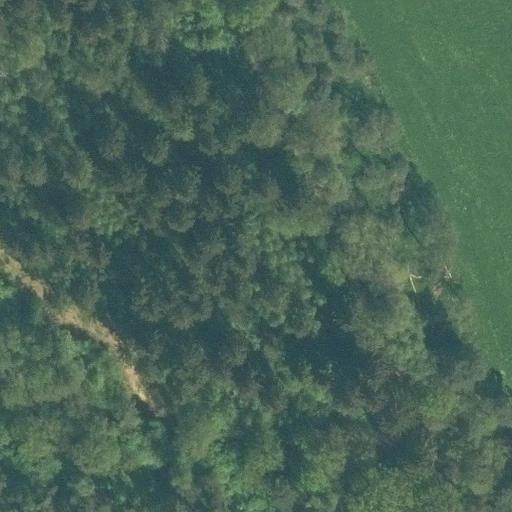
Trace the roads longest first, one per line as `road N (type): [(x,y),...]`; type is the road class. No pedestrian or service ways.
road 1 (track): [(247,0),(455,457)]
road 2 (track): [(455,457),(196,430),(0,382)]
